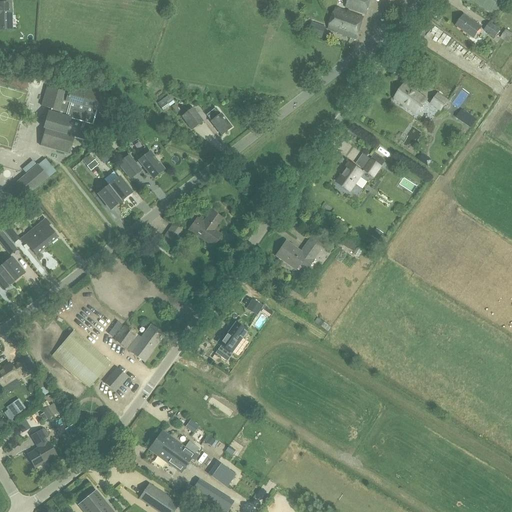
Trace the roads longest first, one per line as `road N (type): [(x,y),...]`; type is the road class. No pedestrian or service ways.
road 1 (unclassified): [(21,509),(115,432),(369,77),(395,25)]
road 2 (unclassified): [(0,332),(395,25)]
